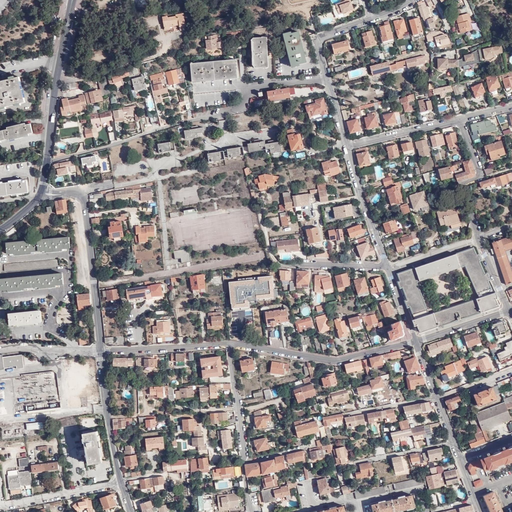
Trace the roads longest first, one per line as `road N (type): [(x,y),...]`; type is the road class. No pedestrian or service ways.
road 1 (residential): [(47,162),(234,111),(256,84),(326,79)]
road 2 (residential): [(100,350),(82,198),(41,192)]
road 3 (residential): [(230,343),(339,360),(414,342)]
road 4 (tertiary): [(72,0),(47,162)]
road 5 (residential): [(326,79),(320,35),(414,0)]
road 6 (residential): [(121,483),(100,350)]
road 7 (residential): [(100,350),(230,343)]
road 8 (residential): [(479,239),(465,193),(479,170),(460,119)]
road 9 (residential): [(385,266),(345,146)]
road 10 (residential): [(2,505),(121,483)]
road 11 (residential): [(243,462),(230,343)]
